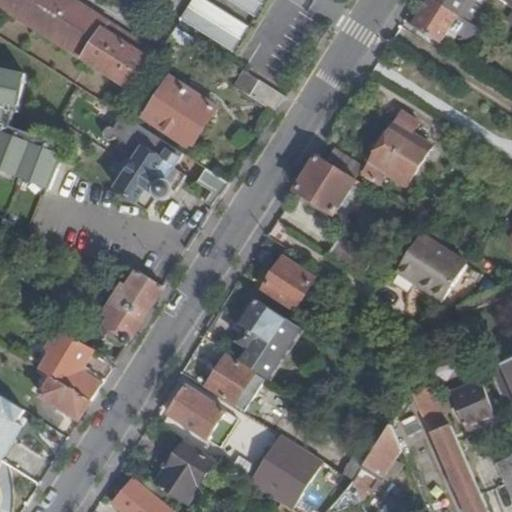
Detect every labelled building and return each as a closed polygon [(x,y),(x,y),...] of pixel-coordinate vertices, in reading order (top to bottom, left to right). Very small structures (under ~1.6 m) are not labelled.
[(71,0),(0,0),(0,5),(129,89),(153,52),(71,0)] [(207,0),(193,0),(183,23),(238,49),(251,20),(207,0)] [(230,0),(256,15),(265,0),(230,0)] [(488,33),(472,22),(435,0),(429,0),(413,27),(443,46),(452,31),(478,48),(488,33)] [(435,0),(472,22),(485,0),(435,0)] [(0,71),(0,172),(48,191),(61,156),(2,134),(7,113),(14,115),(17,115),(25,77),(0,71)] [(284,99),(246,75),(237,89),(275,114),(284,99)] [(216,108),(172,80),(147,120),(191,148),(216,108)] [(402,112),(384,141),(424,166),(436,147),(415,134),(421,124),(402,112)] [(11,130),(14,115),(7,113),(2,134),(61,156),(67,159),(72,147),(36,133),(35,138),(11,130)] [(182,156),(123,118),(114,131),(110,130),(106,134),(106,137),(109,141),(113,142),(117,140),(139,154),(116,191),(147,212),(157,197),(163,200),(169,199),(171,196),(170,192),(171,190),(174,191),(185,176),(174,169),(182,156)] [(424,166),(384,141),(367,168),(363,175),(382,186),(389,176),(410,188),(424,166)] [(329,163),(359,182),(363,175),(367,168),(338,150),(329,163)] [(410,214),(359,182),(329,163),(322,158),(298,195),(337,219),(353,192),(404,223),(410,214)] [(214,209),(229,186),(205,172),(202,177),(203,186),(211,192),(205,203),(214,209)] [(424,235),(400,274),(444,301),(468,262),(424,235)] [(70,272),(81,274),(83,261),(72,259),(70,272)] [(265,292),(297,313),(318,280),(286,259),(265,292)] [(93,276),(95,263),(83,261),(81,274),(93,276)] [(0,267),(0,300),(14,308),(19,299),(15,297),(23,282),(12,267),(7,270),(0,267)] [(117,301),(145,318),(165,288),(140,273),(134,282),(131,281),(128,287),(126,287),(117,301)] [(127,347),(145,318),(117,301),(110,312),(79,294),(68,310),(127,347)] [(19,311),(44,324),(52,308),(27,296),(19,311)] [(273,345),(289,321),(258,302),(243,326),(273,345)] [(44,352),(55,359),(80,374),(93,351),(57,331),(44,352)] [(268,380),(230,355),(208,389),(246,413),(268,380)] [(102,387),(80,374),(55,359),(45,375),(54,380),(91,403),(102,387)] [(511,364),(493,373),(511,418),(511,364)] [(490,511),(429,371),(423,382),(445,433),(435,437),(468,511),(490,511)] [(400,378),(392,388),(411,400),(417,390),(400,378)] [(91,403),(54,380),(42,399),(79,423),(91,403)] [(497,421),(481,383),(453,395),(469,433),(497,421)] [(228,412),(190,388),(171,418),(209,442),(228,412)] [(0,398),(0,460),(3,463),(24,430),(17,426),(25,413),(0,398)] [(378,451),(387,436),(355,415),(344,429),(364,442),(378,451)] [(378,451),(366,469),(387,483),(405,454),(393,427),(387,436),(378,451)] [(279,437),(258,488),(305,507),(326,456),(279,437)] [(378,451),(364,442),(343,476),(356,484),(366,469),(378,451)] [(220,465),(188,443),(160,486),(192,507),(220,465)] [(24,446),(12,455),(27,474),(38,465),(24,446)] [(511,457),(499,464),(511,493),(511,457)] [(356,484),(343,476),(312,511),(331,511),(338,505),(356,484)] [(172,511),(136,482),(115,506),(121,511),(172,511)] [(341,511),(353,511),(366,505),(356,484),(338,505),(341,511)]
